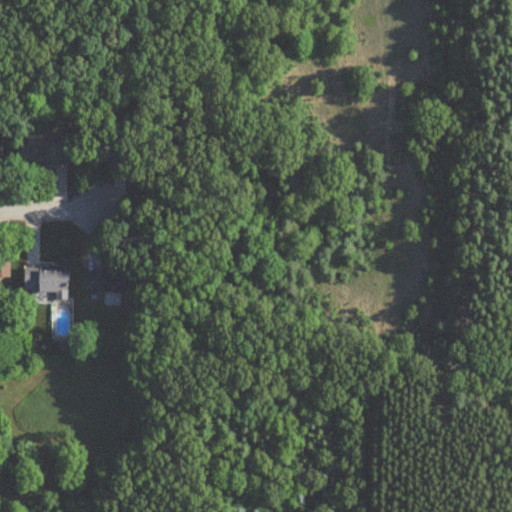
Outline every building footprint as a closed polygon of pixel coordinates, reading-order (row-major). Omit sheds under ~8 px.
[(73,166),(73,134),(31,135),(31,147),(24,147),(24,167),(73,166)] [(91,138),(91,166),(132,166),(132,138),(91,138)] [(0,278),(9,278),(8,262),(0,261),(0,278)] [(25,291),(58,292),(58,298),(70,298),(71,269),(26,268),(25,291)] [(133,293),(133,270),(87,270),(87,293),(133,293)]
